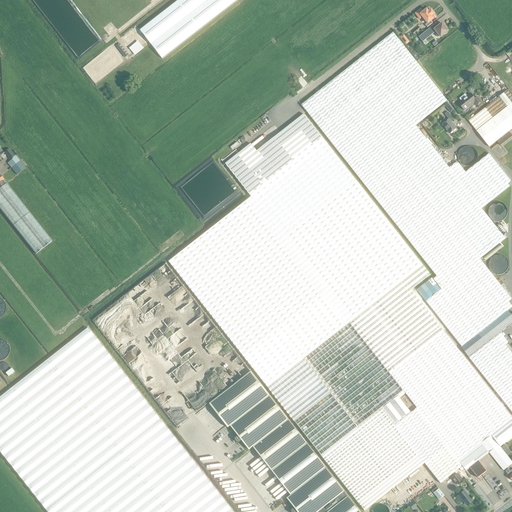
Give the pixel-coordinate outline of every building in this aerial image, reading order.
[(178,0),(140,30),(162,59),(237,0),(178,0)] [(423,12),(422,10),(417,14),(421,18),(423,17),(428,23),(426,25),(427,27),(433,23),(431,21),(436,17),(434,15),(435,14),(431,10),(429,12),(427,9),(423,12)] [(441,37),(444,34),(446,34),(448,33),(448,32),(448,31),(442,23),(437,28),(434,25),(427,30),(431,35),(436,31),(437,33),(437,34),(436,35),(438,37),(439,37),(440,37),(441,37)] [(508,342),(500,332),(511,322),(511,316),(507,311),(509,309),(511,306),(511,304),(509,301),(511,299),(480,259),(505,239),(481,209),(510,187),(508,184),(511,182),(489,154),(465,172),(457,162),(449,168),(416,126),(447,101),(417,63),(393,32),(301,105),(325,135),(437,276),(433,279),(432,278),(417,290),(421,296),(420,296),(469,357),(501,398),(511,412),(511,353),(505,345),(508,342)] [(401,37),(406,44),(409,42),(404,35),(401,37)] [(120,43),(116,46),(125,58),(129,55),(120,43)] [(511,129),(511,95),(507,90),(468,121),(489,147),(497,141),(500,146),(511,136),(511,135),(509,132),(511,129)] [(468,107),(474,103),(476,106),(481,102),(477,97),(474,99),(472,96),(470,93),(467,96),(458,103),(464,111),(469,108),(468,107)] [(449,119),(442,124),(450,134),(456,129),(452,123),(455,121),(447,112),(445,114),(449,119)] [(383,407),(397,395),(403,390),(350,323),(423,265),(304,114),(257,151),(251,144),(225,164),(251,197),(169,262),(244,357),(324,458),(359,430),(357,427),(383,407)] [(10,160),(12,158),(15,156),(9,149),(4,153),(10,160)] [(13,159),(8,163),(17,175),(25,168),(18,159),(17,159),(15,156),(12,158),(13,159)] [(0,209),(36,254),(52,241),(4,180),(0,182),(0,209)] [(451,340),(415,294),(412,291),(431,275),(424,266),(350,323),(373,352),(403,390),(417,409),(459,462),(482,444),(489,453),(489,452),(504,470),(511,463),(511,461),(500,447),(511,437),(511,418),(481,379),(481,378),(451,340)] [(153,296),(139,309),(145,315),(159,302),(153,296)] [(144,332),(155,349),(165,343),(164,341),(160,334),(156,337),(155,335),(156,334),(152,327),(144,332)] [(0,452),(47,511),(232,511),(87,328),(0,396),(0,452)] [(220,345),(228,353),(232,349),(227,342),(225,344),(223,342),(220,345)] [(0,368),(6,371),(9,364),(3,362),(2,364),(1,363),(0,366),(0,368)] [(5,372),(7,376),(14,371),(11,367),(5,372)] [(251,371),(209,404),(228,428),(230,426),(238,436),(235,438),(236,441),(238,443),(242,440),(249,450),(253,447),(271,470),(307,443),(251,371)] [(187,389),(187,396),(191,403),(191,402),(195,408),(197,408),(196,406),(198,405),(198,403),(195,403),(195,384),(196,386),(199,384),(198,384),(197,382),(190,387),(187,389)] [(441,483),(460,469),(462,471),(465,469),(459,462),(417,409),(411,413),(397,395),(383,407),(396,424),(395,425),(441,483)] [(271,470),(289,493),(291,495),(287,498),(294,508),(291,510),(291,511),(360,511),(348,496),(345,491),(307,443),(271,470)] [(489,453),(482,444),(459,462),(465,469),(466,471),(470,468),(478,478),(487,471),(479,461),(489,453)] [(463,480),(457,474),(452,478),(457,485),(463,480)] [(439,500),(444,496),(437,487),(432,491),(439,500)] [(465,490),(456,497),(460,502),(463,500),(467,506),(473,501),(465,490)] [(413,509),(417,505),(413,500),(409,504),(413,509)]
